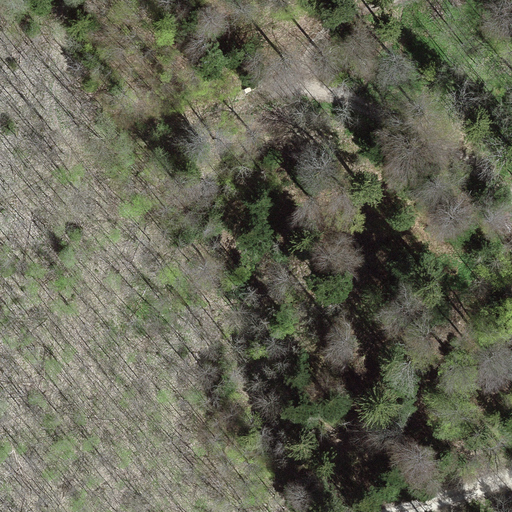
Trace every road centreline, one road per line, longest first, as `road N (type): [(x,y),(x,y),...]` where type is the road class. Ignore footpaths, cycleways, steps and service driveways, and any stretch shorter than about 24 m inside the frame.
road 1 (track): [(87,157),(252,91),(318,87),(428,135),(511,194)]
road 2 (track): [(318,87),(318,34),(337,16),(396,0)]
road 3 (unclassified): [(511,473),(386,511)]
